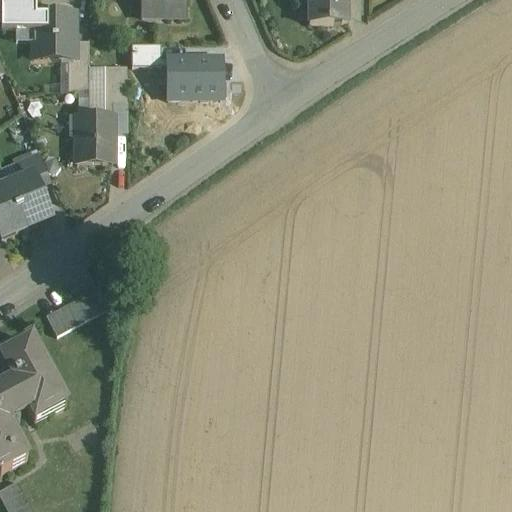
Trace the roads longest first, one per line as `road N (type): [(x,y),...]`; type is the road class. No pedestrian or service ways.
road 1 (residential): [(278,102),(0,301)]
road 2 (residential): [(439,0),(278,102)]
